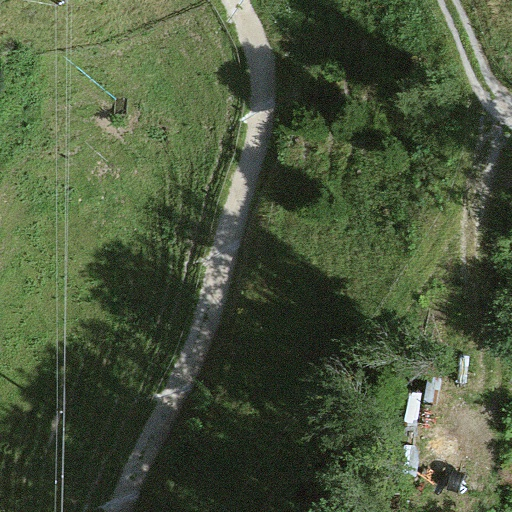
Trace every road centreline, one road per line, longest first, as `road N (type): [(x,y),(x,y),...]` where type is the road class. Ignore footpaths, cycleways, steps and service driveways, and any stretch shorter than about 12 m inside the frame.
road 1 (track): [(242,0),(260,53),(261,125),(211,308),(124,511)]
road 2 (track): [(500,109),(404,307),(281,511)]
road 3 (track): [(511,113),(500,109),(444,0)]
